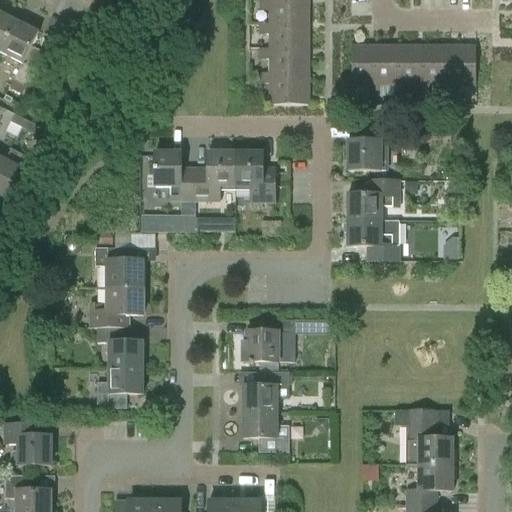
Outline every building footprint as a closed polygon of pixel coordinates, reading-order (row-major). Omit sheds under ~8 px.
[(306,24),(308,24),(308,8),(269,8),(269,1),(258,1),(259,12),(269,12),(269,25),(269,32),(308,32),(306,32),(306,24)] [(0,53),(16,21),(0,13),(0,53)] [(16,21),(0,53),(0,54),(22,65),(14,82),(26,88),(43,53),(32,47),(39,33),(16,21)] [(306,48),(308,48),(308,32),(269,32),(269,25),(259,25),(258,35),(269,36),(269,51),(269,57),(308,57),(308,56),(306,56),(306,48)] [(367,49),(367,48),(351,47),(351,86),(339,86),(339,99),(356,99),(356,87),(369,87),(376,87),(376,48),(375,48),(375,49),(367,49)] [(392,50),(392,48),(376,48),(376,87),(369,87),(369,98),(381,98),(381,87),(394,87),(401,87),(401,48),(400,48),(400,50),(392,50)] [(417,50),(417,48),(401,48),(401,87),(394,87),(394,99),(405,98),(405,87),(418,87),(425,87),(425,48),(425,50),(417,50)] [(441,50),(441,48),(425,48),(425,87),(418,87),(418,99),(429,98),(429,87),(443,87),(450,87),(450,48),(449,48),(449,50),(441,50)] [(466,50),(466,48),(450,48),(450,87),(443,87),(443,98),(454,98),(454,87),(475,87),(475,48),(474,48),(474,50),(466,50)] [(306,73),(308,73),(308,57),(269,57),(269,51),(259,51),(259,60),(269,61),(269,75),(269,81),(308,82),(308,81),(306,81),(306,73)] [(306,97),(308,98),(308,82),(269,81),(269,75),(258,74),(258,85),(269,85),(269,107),(308,107),(308,105),(306,105),(306,97)] [(15,115),(10,124),(22,129),(26,121),(15,115)] [(34,135),(38,127),(26,121),(22,129),(34,135)] [(386,173),(386,143),(386,130),(369,130),(369,143),(347,143),(347,173),(386,173)] [(7,160),(0,173),(0,198),(14,205),(30,172),(35,163),(12,152),(7,161),(7,160)] [(155,188),(169,188),(169,204),(195,204),(195,169),(181,169),(181,153),(155,153),(155,188)] [(235,192),(235,154),(207,154),(207,169),(195,169),(195,204),(221,204),(220,192),(235,192)] [(275,174),(262,174),(262,154),(235,154),(235,192),(249,192),(249,204),(275,204),(275,174)] [(347,222),(381,223),(381,210),(400,210),(400,181),(366,181),(366,196),(347,196),(347,222)] [(178,218),(178,234),(195,234),(195,233),(195,221),(195,218),(181,218),(178,218)] [(234,221),(223,221),(223,233),(234,233),(234,221)] [(381,223),(347,222),(347,249),(366,249),(366,264),(400,264),(400,236),(381,236),(381,223)] [(444,262),(459,262),(459,248),(444,248),(444,262)] [(107,289),(143,290),(143,263),(130,263),(130,250),(95,250),(96,269),(107,269),(107,289)] [(511,278),(501,279),(501,288),(511,287),(511,278)] [(143,290),(107,289),(107,306),(88,306),(89,330),(97,330),(130,330),(129,317),(143,317),(143,290)] [(254,366),(254,364),(294,364),(295,322),(262,322),(262,335),(246,335),(246,345),(243,345),(243,364),(250,364),(250,366),(254,366)] [(108,369),(143,369),(143,344),(130,344),(130,330),(97,330),(97,346),(108,346),(108,369)] [(511,379),(511,335),(508,335),(508,349),(501,349),(501,389),(510,389),(510,379),(511,379)] [(127,410),(127,396),(143,396),(143,369),(108,369),(108,384),(97,384),(97,410),(127,410)] [(243,415),(277,415),(277,400),(289,400),(289,374),(259,374),(259,389),(243,389),(243,415)] [(406,441),(406,467),(417,467),(453,467),(453,441),(449,441),(449,413),(395,413),(395,427),(406,427),(406,441)] [(277,415),(243,415),(243,441),(258,441),(258,454),(289,454),(289,428),(277,428),(277,415)] [(327,421),(316,421),(316,429),(320,434),(327,434),(327,421)] [(39,438),(39,425),(3,425),(4,448),(19,448),(19,453),(14,453),(11,457),(11,465),(14,468),(51,468),(51,438),(39,438)] [(453,467),(417,467),(417,493),(405,493),(405,507),(437,507),(437,493),(452,493),(453,467)] [(16,511),(50,511),(51,492),(36,492),(36,477),(4,477),(4,500),(16,500),(16,511)] [(129,501),(128,511),(155,511),(155,501),(129,501)] [(155,501),(155,511),(180,511),(181,501),(155,501)] [(235,511),(235,501),(209,501),(208,511),(235,511)] [(260,511),(261,501),(235,501),(235,511),(260,511)]
